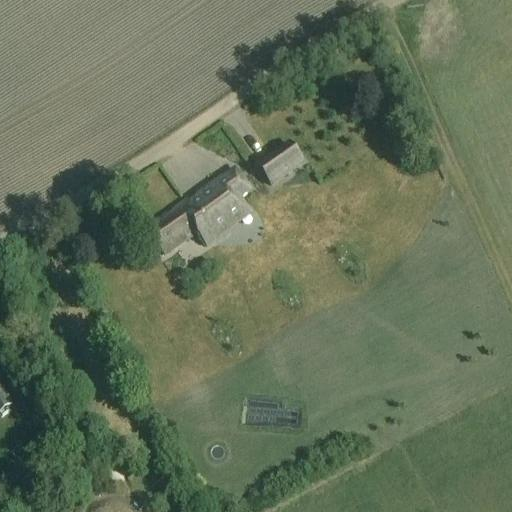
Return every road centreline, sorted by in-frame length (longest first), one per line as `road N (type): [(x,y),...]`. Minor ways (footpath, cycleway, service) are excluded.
road 1 (track): [(0,246),(398,0)]
road 2 (track): [(511,296),(383,9)]
